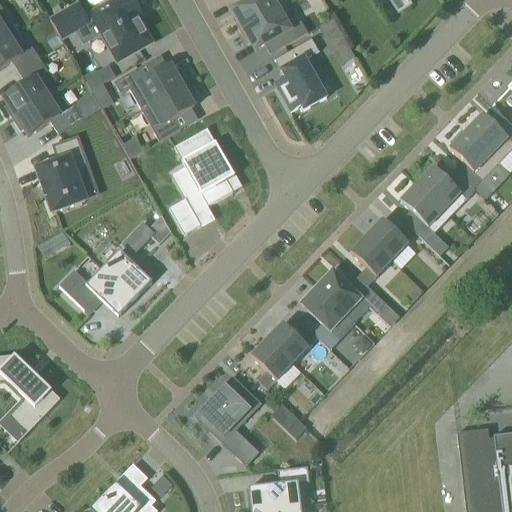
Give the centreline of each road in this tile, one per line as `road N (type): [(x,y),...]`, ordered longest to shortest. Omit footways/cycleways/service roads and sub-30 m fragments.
road 1 (residential): [(290,195),(482,0)]
road 2 (residential): [(114,395),(127,368),(290,195)]
road 3 (residential): [(290,195),(179,0)]
road 4 (residential): [(10,511),(99,434),(114,395)]
road 5 (residential): [(114,395),(183,463),(208,511)]
road 6 (residential): [(0,187),(25,314)]
road 7 (residential): [(25,314),(114,395)]
